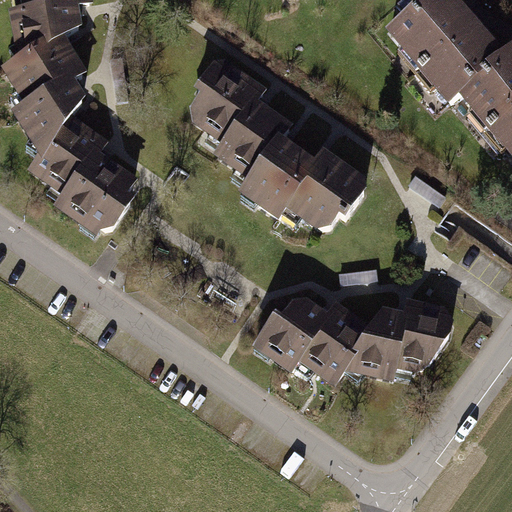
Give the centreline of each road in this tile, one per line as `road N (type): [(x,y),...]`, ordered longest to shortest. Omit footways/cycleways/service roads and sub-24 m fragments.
road 1 (residential): [(0,225),(395,508)]
road 2 (residential): [(511,349),(395,508)]
